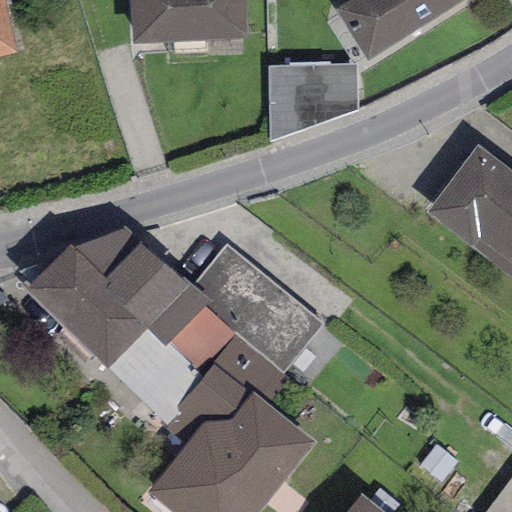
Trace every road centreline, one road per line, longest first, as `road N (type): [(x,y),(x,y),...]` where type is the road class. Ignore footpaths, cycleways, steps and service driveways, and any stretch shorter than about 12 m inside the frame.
road 1 (residential): [(169,201),(320,152),(511,60)]
road 2 (residential): [(0,243),(169,201)]
road 3 (residential): [(169,201),(119,66)]
road 4 (residential): [(0,422),(82,511)]
